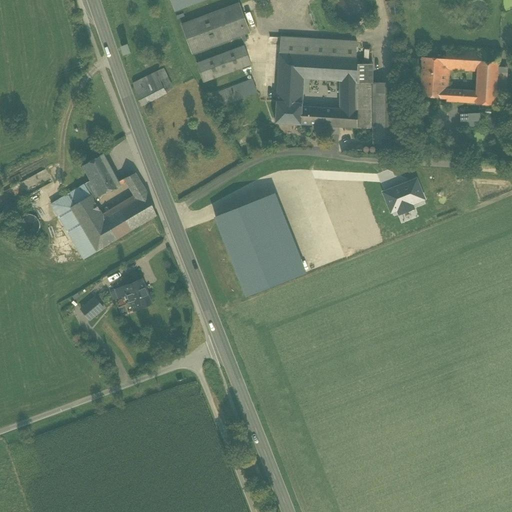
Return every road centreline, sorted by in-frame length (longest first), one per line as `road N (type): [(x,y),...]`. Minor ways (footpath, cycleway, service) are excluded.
road 1 (secondary): [(223,347),(93,0)]
road 2 (unclassified): [(0,429),(223,347)]
road 3 (secondary): [(287,511),(223,347)]
road 4 (track): [(253,511),(194,358)]
